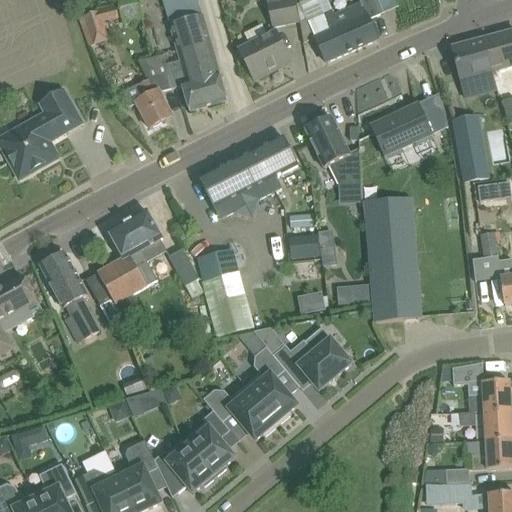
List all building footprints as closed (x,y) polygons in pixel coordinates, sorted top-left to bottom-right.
[(118,0),(124,24),(143,20),(138,0),(118,0)] [(162,0),(183,67),(169,71),(175,90),(177,89),(177,90),(184,88),(191,114),(228,103),(198,0),(160,0),(161,0),(162,0)] [(273,36),(240,52),(255,82),(292,64),(287,55),(275,31),(301,26),(295,0),(283,0),(267,3),(271,31),(273,36)] [(326,0),(299,0),(300,6),(309,23),(319,47),(327,65),(379,42),(370,21),(384,15),(377,0),(363,0),(360,1),(362,6),(336,17),(334,12),(320,19),(313,5),(327,2),(326,0)] [(79,18),(88,46),(89,48),(109,42),(99,12),(79,18)] [(511,33),(484,41),(496,82),(511,77),(511,33)] [(484,41),(453,49),(464,91),(485,85),(495,83),(484,41)] [(121,96),(128,110),(137,106),(150,131),(173,118),(160,94),(175,90),(172,79),(169,71),(164,57),(140,63),(149,81),(121,96)] [(0,143),(6,145),(15,161),(10,163),(20,181),(59,159),(50,144),(83,125),(65,93),(40,107),(45,117),(0,141),(0,143)] [(511,100),(503,103),(509,126),(511,125),(511,100)] [(372,127),(386,158),(432,137),(418,106),(372,127)] [(479,119),(454,123),(464,184),(489,180),(479,119)] [(312,129),(307,132),(326,172),(331,169),(340,188),(362,187),(360,152),(350,156),(332,120),(327,123),(325,120),(311,126),(312,129)] [(350,128),(351,142),(359,142),(359,128),(350,128)] [(281,189),(276,178),(298,167),(284,139),(201,181),(221,220),(281,189)] [(511,196),(510,184),(478,189),(480,205),(511,200),(511,196)] [(363,205),(365,229),(371,287),(373,303),(375,324),(422,320),(410,201),(363,205)] [(148,213),(109,234),(125,261),(99,276),(112,301),(115,307),(116,306),(158,282),(147,264),(166,254),(160,242),(163,240),(148,213)] [(314,217),(291,218),(292,230),(315,228),(314,217)] [(336,231),(322,232),(324,266),(338,266),(336,231)] [(481,237),(485,261),(499,258),(495,235),(481,237)] [(169,259),(185,288),(198,280),(182,252),(169,259)] [(234,253),(197,263),(217,339),(254,329),(246,297),(226,302),(220,280),(240,274),(234,253)] [(65,255),(41,268),(56,296),(60,293),(74,318),(67,322),(79,344),(100,333),(83,301),(88,298),(65,255)] [(511,261),(499,263),(501,280),(505,307),(511,306),(511,261)] [(99,276),(87,283),(111,324),(121,318),(116,306),(115,307),(112,301),(100,278),(99,276)] [(0,291),(0,355),(14,349),(3,328),(30,313),(25,304),(35,298),(24,279),(0,291)] [(371,287),(338,290),(340,306),(373,303),(371,287)] [(322,295),(299,299),(302,316),(326,311),(322,295)] [(271,331),(254,334),(261,342),(271,354),(273,356),(284,346),(271,331)] [(254,335),(238,338),(255,359),(267,350),(264,347),(255,336),(254,335)] [(286,350),(275,359),(286,372),(303,393),(313,384),(320,393),(352,366),(331,342),(314,356),(304,345),(291,356),(286,350)] [(261,376),(247,389),(279,428),(292,417),(289,414),(297,408),(275,382),(286,372),(275,359),(267,350),(255,359),(255,369),(261,376)] [(485,365),(453,371),(454,388),(469,387),(469,398),(484,397),(485,414),(511,412),(511,407),(511,383),(488,384),(485,365)] [(177,389),(163,394),(169,406),(182,401),(177,389)] [(204,402),(224,425),(234,416),(256,442),(264,436),(266,438),(279,428),(247,389),(232,401),(225,393),(215,392),(211,396),(205,401),(204,402)] [(138,399),(128,402),(135,419),(144,415),(138,399)] [(511,412),(485,414),(487,443),(511,441),(511,412)] [(231,433),(215,414),(203,424),(206,427),(186,444),(216,480),(227,471),(226,468),(236,460),(221,442),(231,433)] [(461,428),(476,427),(475,414),(460,415),(460,416),(455,417),(455,427),(461,426),(461,428)] [(48,441),(45,428),(27,433),(31,446),(48,441)] [(431,444),(444,444),(443,430),(431,430),(431,444)] [(6,439),(0,441),(0,456),(11,452),(6,439)] [(511,441),(487,443),(487,460),(473,461),(474,472),(488,472),(511,470),(511,441)] [(131,466),(116,473),(134,511),(146,511),(161,505),(147,476),(159,470),(155,463),(145,443),(128,451),(126,458),(131,466)] [(205,489),(216,480),(186,444),(169,458),(167,454),(155,463),(159,470),(173,499),(187,488),(193,495),(203,487),(205,489)] [(46,489),(34,495),(41,511),(69,511),(65,501),(77,496),(63,467),(40,477),(46,489)] [(447,475),(448,486),(471,485),(470,471),(447,472),(447,475)] [(134,511),(116,473),(108,477),(96,472),(76,482),(88,507),(100,502),(104,511),(134,511)] [(426,473),(424,485),(445,487),(447,486),(446,472),(426,473)] [(445,487),(443,511),(457,510),(457,500),(471,498),(471,485),(448,486),(447,486),(445,487)] [(41,511),(34,495),(22,501),(16,489),(8,486),(0,490),(0,511),(41,511)] [(490,509),(490,511),(511,511),(511,495),(490,496),(490,497),(475,498),(475,510),(490,509)]
